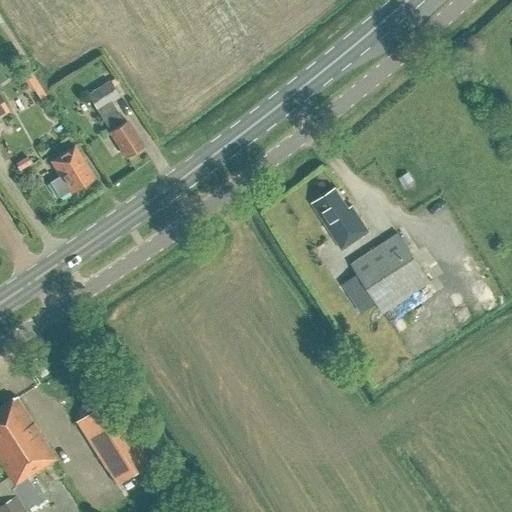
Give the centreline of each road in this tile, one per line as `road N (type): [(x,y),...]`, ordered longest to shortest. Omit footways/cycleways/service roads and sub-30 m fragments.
road 1 (unclassified): [(193,216),(463,0)]
road 2 (primary): [(171,184),(407,0)]
road 3 (unclassified): [(83,292),(193,216)]
road 4 (primary): [(61,260),(171,184)]
